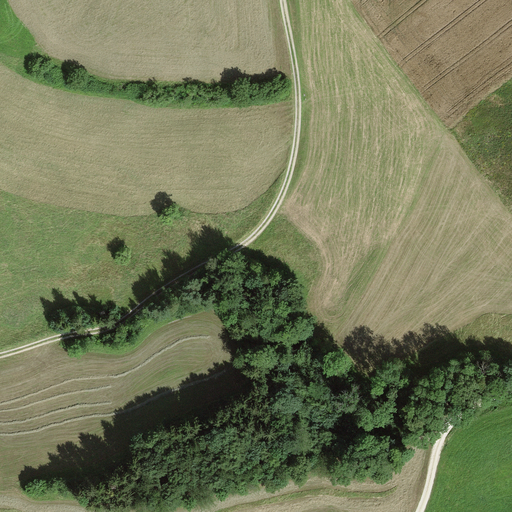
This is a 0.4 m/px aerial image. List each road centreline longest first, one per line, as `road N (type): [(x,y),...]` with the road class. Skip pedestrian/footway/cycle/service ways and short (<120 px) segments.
road 1 (track): [(0,355),(120,324),(258,230),(291,159),(296,75),(283,0)]
road 2 (track): [(511,390),(463,413),(442,433),(419,511)]
